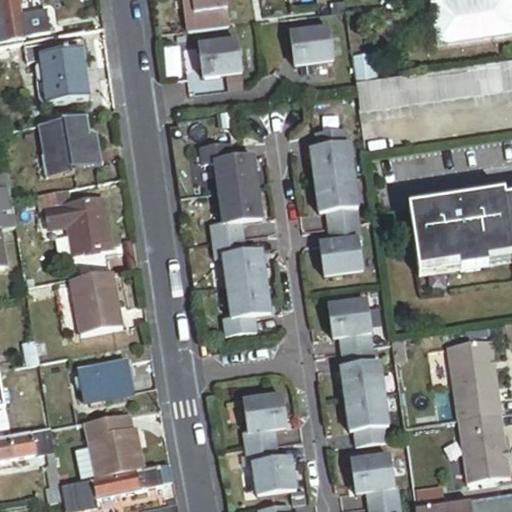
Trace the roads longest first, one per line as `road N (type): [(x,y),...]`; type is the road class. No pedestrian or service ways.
road 1 (residential): [(129,0),(181,372)]
road 2 (residential): [(273,115),(299,355)]
road 3 (residential): [(299,355),(329,511)]
road 4 (residential): [(181,372),(206,511)]
road 5 (unknown): [(511,120),(378,136)]
